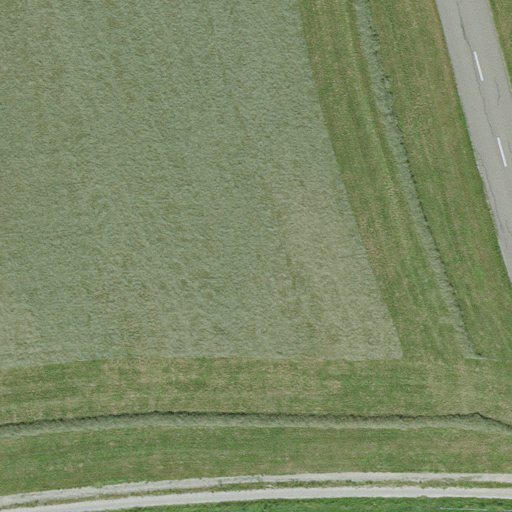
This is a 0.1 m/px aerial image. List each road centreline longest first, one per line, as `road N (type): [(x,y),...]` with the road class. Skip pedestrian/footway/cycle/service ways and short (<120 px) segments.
road 1 (track): [(511,488),(321,488),(42,511)]
road 2 (tertiary): [(464,0),(511,171)]
